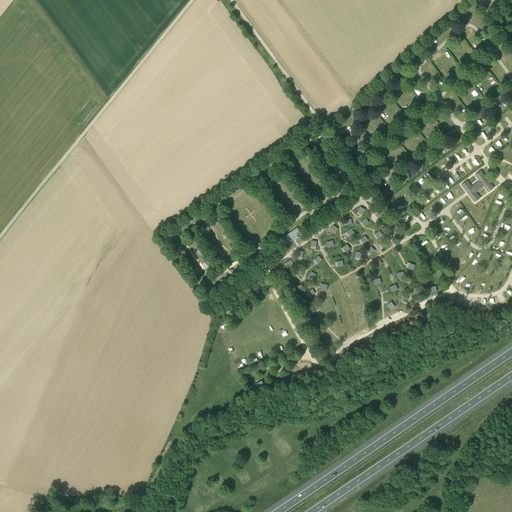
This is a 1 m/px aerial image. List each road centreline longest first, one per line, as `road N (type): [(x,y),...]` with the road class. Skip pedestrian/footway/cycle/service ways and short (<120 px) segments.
road 1 (unclassified): [(0,236),(192,0)]
road 2 (motorway): [(511,348),(274,511)]
road 3 (unknown): [(287,254),(340,348),(409,309),(408,272),(395,244)]
road 4 (motorway): [(315,511),(511,377)]
